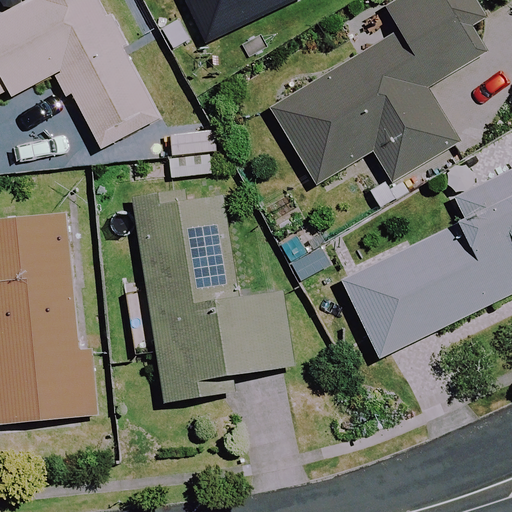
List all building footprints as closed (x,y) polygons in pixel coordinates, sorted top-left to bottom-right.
[(0,17),(0,103),(9,99),(59,74),(99,152),(159,121),(97,0),(31,0),(32,1),(0,17)] [(299,0),(178,0),(201,48),(299,0)] [(480,22),(466,0),(405,0),(387,11),(401,35),(273,111),(317,185),(373,153),(392,186),(456,148),(424,93),(484,57),(468,29),(480,22)] [(215,178),(213,135),(172,137),(174,179),(215,178)] [(511,294),(511,141),(442,176),(465,224),(343,284),(380,359),(511,294)] [(237,301),(220,186),(133,199),(146,281),(125,284),(137,356),(156,353),(164,406),(234,395),(231,379),(291,370),(279,294),(237,301)] [(0,225),(0,430),(87,423),(71,220),(0,225)]
